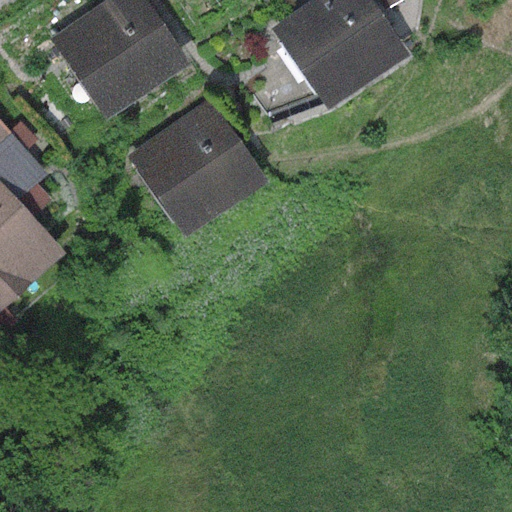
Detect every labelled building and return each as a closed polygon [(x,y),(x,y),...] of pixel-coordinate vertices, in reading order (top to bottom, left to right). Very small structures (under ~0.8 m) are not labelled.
[(139,0),(103,0),(45,39),(99,119),(182,63),(139,0)] [(364,0),(310,0),(266,29),(317,106),(399,52),(364,0)] [(374,0),(381,10),(396,0),(374,0)] [(205,103),(122,157),(174,236),(257,182),(205,103)] [(0,302),(57,252),(10,199),(39,173),(0,128),(0,302)]
